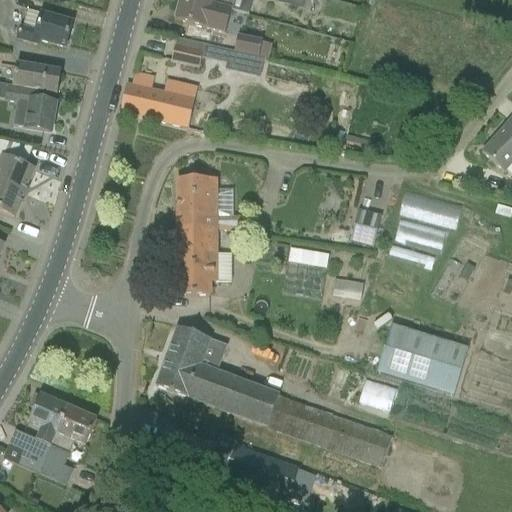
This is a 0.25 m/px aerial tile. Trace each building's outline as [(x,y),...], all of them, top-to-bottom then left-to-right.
[(180,0),(181,1),(228,15),(232,0),(180,0)] [(277,0),(277,4),(302,11),(305,0),(277,0)] [(230,15),(228,15),(181,1),(174,24),(214,34),(224,37),(230,15)] [(39,44),(65,51),(72,26),(42,18),(43,13),(26,9),(17,42),(38,48),(39,44)] [(258,60),(262,45),(238,40),(235,55),(258,60)] [(199,71),(202,58),(174,52),(171,65),(199,71)] [(47,95),(57,97),(61,75),(16,68),(13,89),(12,90),(47,95)] [(126,89),(120,116),(123,116),(188,132),(194,103),(151,93),(153,82),(134,77),(131,89),(126,89)] [(0,102),(4,103),(4,104),(17,106),(12,129),(24,131),(24,132),(50,136),(55,106),(45,104),(47,95),(12,90),(13,89),(7,88),(0,87),(0,102)] [(511,121),(482,155),(504,175),(511,165),(511,121)] [(33,173),(25,170),(31,151),(0,145),(0,184),(25,193),(33,173)] [(215,193),(215,182),(177,183),(177,232),(215,232),(215,219),(233,219),(233,193),(215,193)] [(0,215),(14,220),(25,193),(0,184),(0,215)] [(405,193),(399,216),(455,231),(461,208),(405,193)] [(381,219),(358,213),(350,244),(373,250),(381,219)] [(439,257),(446,238),(401,222),(394,241),(439,257)] [(215,232),(177,232),(177,299),(210,299),(209,286),(215,286),(215,234),(215,232)] [(275,257),(287,259),(288,249),(276,247),(276,249),(275,257)] [(430,272),(434,260),(391,247),(387,259),(430,272)] [(327,259),(289,252),(287,267),(325,273),(327,259)] [(333,300),(361,303),(363,286),(335,282),(333,300)] [(467,354),(390,330),(375,377),(452,401),(467,354)] [(155,389),(266,430),(278,400),(203,371),(211,344),(177,331),(155,389)] [(390,414),(396,393),(364,384),(358,406),(390,414)] [(34,412),(28,425),(42,431),(36,444),(15,434),(9,448),(44,464),(45,464),(70,412),(40,399),(39,400),(35,398),(30,410),(34,412)] [(38,477),(39,477),(66,489),(72,474),(63,470),(74,445),(85,450),(96,423),(70,412),(45,464),(44,464),(38,477)] [(332,453),(381,470),(392,441),(342,423),(332,453)] [(196,444),(167,433),(157,459),(188,471),(188,470),(203,475),(201,481),(219,488),(236,445),(200,432),(196,444)] [(299,473),(238,451),(228,478),(289,500),(299,473)]
